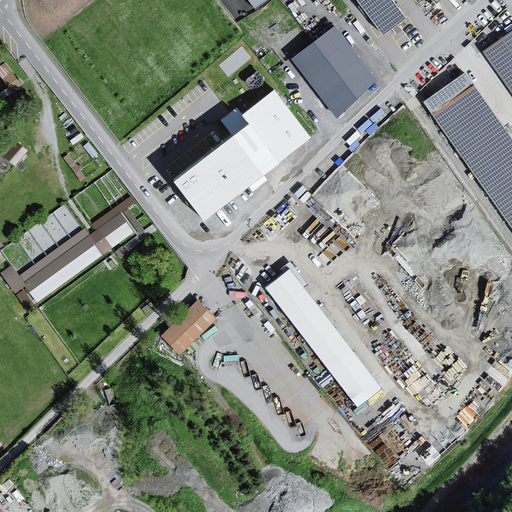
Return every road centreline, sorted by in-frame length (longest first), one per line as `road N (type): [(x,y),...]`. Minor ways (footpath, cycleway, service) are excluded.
road 1 (residential): [(205,267),(483,0)]
road 2 (residential): [(0,1),(205,267)]
road 3 (unclassified): [(0,467),(205,267)]
road 4 (unknown): [(242,322),(215,354),(217,376),(247,385),(273,433),(287,442),(314,435),(325,414)]
road 5 (track): [(511,415),(419,511)]
road 6 (unknown): [(242,322),(325,414)]
